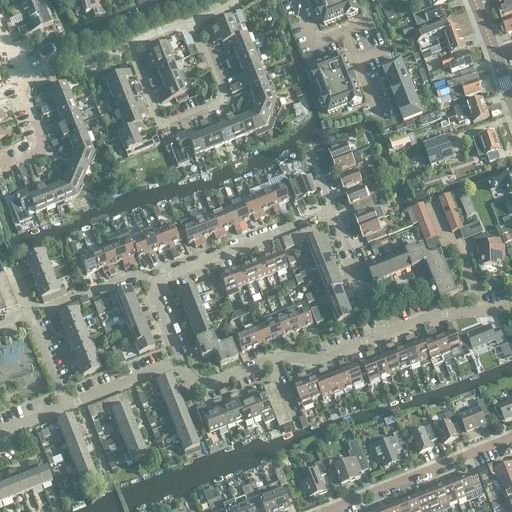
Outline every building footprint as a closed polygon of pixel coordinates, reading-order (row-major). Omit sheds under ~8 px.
[(21,0),(24,6),(9,12),(12,19),(27,13),(45,6),(42,0),(21,0)] [(104,15),(99,0),(79,0),(85,15),(93,12),(95,18),(104,15)] [(315,0),(319,9),(319,10),(323,21),(324,21),(325,25),(347,16),(347,17),(358,12),(359,11),(355,0),(315,0)] [(502,10),(498,11),(502,21),(511,16),(511,0),(498,0),(501,6),(502,10)] [(32,24),(17,30),(20,38),(52,25),(50,19),(48,20),(45,14),(47,13),(45,6),(27,13),(32,24)] [(432,10),(431,8),(414,15),(419,27),(443,17),(439,7),(432,10)] [(390,9),(383,12),(388,21),(394,18),(390,9)] [(215,29),(207,32),(210,38),(238,27),(239,26),(235,16),(230,18),(213,25),(215,29)] [(440,46),(462,38),(454,17),(415,32),(419,41),(443,32),(445,39),(438,42),(440,46)] [(511,18),(502,22),(506,33),(511,30),(511,18)] [(238,27),(210,38),(212,45),(220,42),(222,45),(242,37),(238,27)] [(187,47),(193,45),(191,40),(191,38),(185,33),(182,34),(187,47)] [(242,37),(222,45),(224,51),(232,48),(233,52),(250,45),(246,35),(242,37)] [(440,46),(441,51),(449,48),(451,54),(466,49),(462,38),(440,46)] [(150,55),(142,58),(145,64),(169,55),(174,53),(170,45),(172,44),(170,39),(158,44),(159,47),(149,51),(150,55)] [(250,45),(233,52),(237,62),(258,54),(254,44),(250,45)] [(432,57),(430,52),(422,54),(424,60),(432,57)] [(450,68),(450,69),(452,73),(472,66),(467,53),(455,58),(458,65),(456,66),(450,68)] [(258,54),(237,62),(241,72),(258,66),(258,65),(262,64),(258,54)] [(169,55),(145,64),(147,71),(155,68),(157,71),(173,64),(169,55)] [(333,61),(312,69),(313,73),(317,85),(318,85),(324,99),(323,99),(327,110),(328,110),(330,114),(351,106),(362,102),(362,101),(364,100),(357,84),(358,84),(353,72),(346,56),(345,56),(344,56),(333,60),(333,61)] [(453,59),(442,63),(445,71),(450,69),(450,68),(456,66),(453,59)] [(401,61),(383,69),(385,74),(385,76),(387,80),(388,80),(387,79),(405,72),(401,61)] [(173,64),(157,71),(161,81),(177,75),(173,65),(173,64)] [(243,76),(235,79),(238,85),(262,76),(262,75),(258,66),(241,72),(243,76)] [(109,74),(99,78),(101,82),(104,81),(108,91),(125,84),(124,80),(131,77),(129,71),(111,78),(109,74)] [(177,75),(161,81),(165,91),(185,83),(186,82),(182,72),(177,75)] [(405,72),(387,79),(388,80),(391,89),(392,90),(409,83),(409,82),(405,72)] [(238,85),(229,89),(232,95),(248,89),(249,92),(270,84),(266,74),(262,76),(238,85)] [(448,105),(482,92),(476,76),(447,86),(450,93),(445,95),(448,105)] [(391,89),(391,90),(395,101),(396,101),(414,94),(417,92),(413,81),(409,82),(409,83),(392,90),(391,89)] [(166,95),(158,98),(161,105),(175,99),(176,104),(188,99),(186,95),(189,93),(185,83),(165,91),(166,95)] [(65,84),(41,94),(43,101),(51,98),(52,101),(69,95),(69,94),(65,84)] [(125,84),(108,91),(109,91),(113,101),(129,94),(125,84)] [(270,84),(249,92),(253,102),(254,102),(255,102),(270,96),(275,94),(270,84)] [(303,89),(295,91),(297,98),(305,96),(303,89)] [(441,107),(445,106),(438,89),(434,90),(441,107)] [(129,94),(113,101),(117,111),(133,104),(129,94)] [(414,94),(396,101),(400,111),(418,104),(414,94)] [(54,105),(40,110),(42,115),(43,117),(46,116),(46,115),(51,113),(52,114),(57,112),(57,111),(73,105),(72,103),(69,95),(52,101),(54,105)] [(255,104),(252,111),(271,118),(275,120),(280,108),(278,104),(274,106),(270,96),(255,102),(255,104)] [(467,105),(460,108),(462,113),(463,117),(486,109),(482,100),(467,105)] [(133,104),(117,111),(121,120),(121,121),(122,120),(145,111),(142,105),(135,108),(133,104)] [(400,111),(399,111),(403,120),(403,121),(404,122),(409,120),(422,115),(418,104),(400,111)] [(73,105),(57,111),(57,112),(59,118),(60,121),(61,121),(63,120),(77,115),(76,112),(73,105)] [(463,117),(457,119),(458,122),(459,125),(465,122),(465,121),(472,118),(473,120),(474,124),(484,120),(489,119),(486,109),(463,117)] [(122,120),(121,121),(125,131),(141,124),(140,121),(140,120),(147,117),(145,111),(122,120)] [(250,117),(248,118),(249,120),(255,133),(264,129),(263,127),(266,121),(266,119),(270,120),(271,118),(252,111),(250,117)] [(439,113),(429,116),(432,124),(442,121),(439,113)] [(230,114),(224,117),(226,120),(234,142),(243,138),(244,137),(237,121),(236,121),(234,122),(233,121),(230,114)] [(62,125),(55,129),(56,131),(57,134),(81,125),(80,121),(77,115),(63,120),(61,121),(62,125)] [(297,127),(307,120),(304,115),(294,122),(297,127)] [(458,122),(457,119),(456,115),(447,118),(450,125),(458,122)] [(221,128),(217,129),(224,146),(232,143),(234,142),(226,120),(224,117),(222,118),(218,119),(218,121),(221,128)] [(238,121),(237,121),(244,137),(254,134),(255,133),(249,120),(248,118),(247,117),(238,121)] [(125,131),(117,134),(121,144),(138,137),(136,134),(144,131),(141,124),(125,131)] [(81,125),(57,134),(59,140),(60,141),(67,138),(69,141),(85,134),(83,130),(81,125)] [(214,130),(208,133),(214,150),(221,147),(224,146),(217,129),(214,130)] [(0,132),(0,140),(11,136),(9,131),(1,135),(0,132)] [(189,131),(184,133),(184,134),(185,134),(192,151),(191,151),(194,158),(199,156),(204,154),(198,137),(194,139),(191,131),(189,131)] [(494,132),(473,139),(476,149),(498,142),(494,132)] [(203,135),(198,137),(204,154),(210,151),(214,150),(208,133),(203,135)] [(85,134),(69,141),(70,145),(73,152),(74,151),(90,145),(87,139),(85,134)] [(169,147),(165,149),(167,155),(172,153),(178,168),(189,163),(185,153),(191,151),(192,151),(185,134),(184,134),(178,137),(174,138),(176,143),(174,144),(175,144),(169,147)] [(138,137),(121,144),(125,155),(142,148),(143,150),(155,146),(153,141),(147,144),(146,142),(141,144),(138,137)] [(391,143),(393,149),(411,143),(408,137),(391,143)] [(333,164),(352,157),(347,146),(350,145),(348,138),(332,145),(334,150),(329,152),(333,164)] [(423,147),(431,167),(454,158),(446,138),(423,147)] [(498,142),(476,149),(479,158),(501,151),(498,142)] [(75,154),(73,160),(80,162),(91,167),(92,166),(88,164),(90,160),(91,156),(94,155),(90,145),(74,151),(75,154)] [(424,154),(411,158),(415,170),(428,166),(424,154)] [(342,178),(358,172),(361,171),(358,165),(356,166),(352,157),(333,164),(337,174),(340,173),(342,178)] [(72,162),(68,170),(84,177),(88,169),(89,167),(91,168),(91,167),(80,162),(73,160),(72,162)] [(454,168),(456,174),(468,171),(466,164),(454,168)] [(25,166),(19,167),(22,179),(27,177),(25,166)] [(286,167),(280,169),(282,175),(288,172),(286,167)] [(65,178),(64,180),(80,186),(81,185),(84,177),(68,170),(65,178)] [(351,194),(365,189),(367,188),(365,182),(362,183),(358,172),(342,178),(340,179),(344,191),(349,188),(351,194)] [(511,172),(487,182),(491,191),(506,186),(510,195),(511,194),(511,172)] [(293,179),(287,182),(293,198),(299,196),(301,201),(312,196),(305,178),(303,175),(301,174),(294,176),(293,179)] [(59,187),(65,203),(68,201),(75,198),(74,196),(78,188),(81,190),(82,187),(80,186),(64,180),(61,186),(59,187)] [(279,181),(269,184),(272,190),(279,208),(281,213),(287,211),(285,206),(289,204),(288,200),(291,199),(284,180),(279,181)] [(38,186),(35,187),(38,194),(39,194),(45,211),(48,210),(55,207),(50,194),(48,190),(45,191),(42,184),(38,186)] [(269,184),(259,188),(262,194),(269,212),(274,210),(275,215),(281,213),(279,208),(272,190),(269,184)] [(96,185),(93,192),(99,195),(102,188),(96,185)] [(51,189),(48,190),(50,194),(55,207),(56,206),(57,210),(59,209),(67,206),(65,203),(59,187),(59,186),(51,189)] [(259,188),(249,192),(252,198),(260,221),(266,219),(264,214),(269,212),(262,194),(259,188)] [(358,212),(374,206),(371,198),(369,199),(365,189),(351,194),(346,196),(350,207),(356,205),(358,212)] [(15,201),(10,204),(19,225),(30,220),(29,216),(35,214),(32,208),(28,198),(29,198),(26,191),(15,195),(17,200),(15,201)] [(29,198),(28,198),(32,208),(35,214),(35,215),(38,214),(45,211),(39,194),(38,194),(31,197),(29,198)] [(441,206),(452,201),(450,195),(439,200),(441,206)] [(464,209),(472,206),(469,197),(461,201),(464,209)] [(252,198),(242,202),(243,205),(248,220),(253,218),(255,223),(260,221),(252,198)] [(441,206),(443,211),(454,207),(452,201),(441,206)] [(243,205),(232,209),(239,227),(249,223),(248,220),(243,205)] [(409,217),(426,211),(424,205),(407,211),(409,217)] [(385,218),(381,208),(376,209),(374,206),(358,212),(360,216),(355,218),(360,230),(378,223),(377,221),(385,218)] [(454,207),(443,211),(445,217),(457,212),(454,207)] [(232,209),(222,213),(229,231),(233,229),(235,234),(241,232),(239,227),(232,209)] [(411,223),(428,216),(426,211),(409,217),(411,223)] [(457,212),(445,217),(448,222),(459,218),(457,212)] [(222,213),(212,217),(221,239),(226,237),(224,233),(229,231),(222,213)] [(139,216),(134,218),(137,226),(142,224),(139,217),(139,216)] [(200,216),(190,220),(192,225),(200,247),(206,245),(204,241),(209,239),(202,221),(200,216)] [(413,227),(419,225),(419,226),(430,222),(428,216),(411,223),(413,227)] [(210,218),(202,221),(209,239),(213,237),(215,242),(221,239),(212,217),(210,218)] [(511,221),(510,217),(503,220),(505,226),(511,222),(511,221)] [(450,228),(461,223),(459,218),(448,222),(450,228)] [(181,229),(178,231),(182,241),(185,240),(188,247),(193,245),(195,249),(200,247),(192,225),(190,220),(180,224),(182,229),(181,229)] [(170,221),(160,225),(162,231),(168,247),(169,248),(169,249),(171,255),(173,261),(179,259),(175,250),(174,246),(173,245),(179,243),(179,242),(182,241),(178,231),(174,232),(170,221)] [(430,222),(419,226),(421,232),(432,227),(430,222)] [(378,223),(360,230),(363,240),(369,238),(371,243),(387,237),(384,231),(382,232),(378,223)] [(450,228),(452,234),(460,231),(463,229),(461,223),(450,228)] [(479,223),(468,227),(472,237),(483,233),(479,223)] [(315,226),(309,228),(314,239),(320,237),(315,226)] [(435,233),(432,227),(421,232),(423,237),(435,233)] [(314,239),(309,228),(304,230),(308,242),(314,239)] [(149,229),(139,233),(142,239),(149,256),(148,256),(153,267),(157,265),(154,256),(155,256),(153,253),(159,251),(152,235),(149,229)] [(307,242),(308,242),(304,230),(298,233),(303,244),(307,242)] [(162,231),(152,235),(159,251),(159,252),(168,248),(169,249),(165,251),(167,257),(171,255),(162,231)] [(293,235),(297,246),(303,244),(298,233),(293,235)] [(435,233),(423,237),(426,243),(437,239),(435,233)] [(504,246),(503,246),(500,239),(496,241),(494,237),(488,239),(487,234),(473,240),(477,250),(478,263),(484,263),(484,266),(496,266),(497,262),(505,262),(504,246)] [(505,245),(511,242),(511,239),(511,238),(510,238),(508,234),(501,237),(505,245)] [(287,237),(292,248),(297,246),(293,235),(287,237)] [(129,236),(119,239),(130,266),(130,267),(136,265),(134,259),(137,257),(132,243),(131,240),(129,236)] [(314,239),(308,242),(307,242),(311,252),(326,246),(322,236),(320,237),(314,239)] [(286,250),(292,248),(287,237),(282,239),(286,250)] [(367,267),(374,284),(412,269),(413,270),(422,266),(427,267),(441,303),(458,296),(441,254),(433,257),(431,254),(442,250),(438,240),(438,238),(426,243),(430,253),(426,255),(423,246),(406,252),(367,267)] [(119,239),(109,243),(111,248),(118,265),(122,263),(124,268),(128,267),(130,266),(119,239)] [(132,243),(137,257),(139,260),(148,256),(149,256),(142,239),(132,243)] [(270,257),(277,274),(287,270),(281,255),(283,254),(278,242),(272,244),(275,252),(273,253),(274,255),(270,257)] [(74,244),(70,246),(76,261),(80,259),(74,244)] [(311,252),(315,263),(330,257),(326,246),(311,252)] [(111,248),(101,252),(107,269),(109,274),(115,272),(113,267),(118,265),(111,248)] [(101,252),(91,256),(97,273),(102,271),(104,276),(105,276),(109,274),(107,269),(101,252)] [(30,270),(47,263),(43,253),(26,260),(30,270)] [(91,256),(80,260),(87,277),(97,273),(91,256)] [(260,261),(267,278),(277,274),(270,257),(260,261)] [(330,257),(315,263),(319,273),(334,267),(330,257)] [(250,265),(257,282),(267,278),(260,261),(250,265)] [(34,280),(51,273),(47,263),(30,270),(34,280)] [(240,269),(247,286),(257,282),(250,265),(240,269)] [(323,283),(338,277),(334,267),(319,273),(323,283)] [(237,290),(247,286),(240,269),(230,273),(237,290)] [(38,290),(55,283),(51,273),(34,280),(38,290)] [(238,294),(237,290),(230,273),(219,277),(228,298),(238,294)] [(325,294),(342,287),(338,277),(323,283),(327,292),(324,293),(325,294)] [(0,282),(0,289),(9,286),(7,280),(0,282)] [(54,295),(56,294),(59,293),(55,283),(38,290),(42,300),(45,299),(48,298),(51,296),(54,295)] [(9,286),(0,289),(0,294),(0,295),(11,291),(9,286)] [(177,294),(182,305),(200,298),(195,287),(177,294)] [(325,294),(329,304),(344,298),(340,288),(342,287),(325,294)] [(113,307),(119,305),(134,299),(130,288),(115,294),(117,300),(111,302),(113,307)] [(11,291),(0,295),(3,301),(13,297),(11,291)] [(251,298),(254,304),(261,301),(259,295),(251,298)] [(5,307),(16,302),(13,297),(3,301),(5,307)] [(82,306),(89,303),(87,297),(79,300),(82,306)] [(200,298),(182,305),(186,316),(204,309),(200,298)] [(344,298),(329,304),(333,314),(348,308),(344,298)] [(138,309),(134,299),(119,305),(123,315),(138,309)] [(97,313),(103,311),(104,310),(101,301),(94,304),(97,313)] [(18,308),(16,302),(5,307),(7,312),(18,308)] [(293,308),(302,331),(313,326),(306,309),(307,309),(304,304),(293,308)] [(283,312),(292,335),(302,331),(293,308),(283,312)] [(348,308),(333,314),(337,324),(352,318),(348,308)] [(127,325),(142,319),(138,309),(123,315),(127,325)] [(204,309),(186,316),(190,327),(208,319),(204,309)] [(247,309),(237,313),(239,319),(249,315),(247,309)] [(76,310),(73,311),(69,313),(66,314),(62,315),(59,317),(63,327),(81,320),(77,310),(76,310)] [(273,316),(282,339),(292,335),(283,312),(273,316)] [(233,314),(231,321),(231,322),(239,319),(237,313),(233,314)] [(263,320),(265,325),(272,343),(282,339),(273,316),(263,320)] [(131,335),(146,329),(142,319),(127,325),(131,335)] [(208,319),(190,327),(195,337),(212,330),(208,319)] [(67,337),(85,330),(81,320),(63,327),(67,337)] [(450,336),(446,337),(452,354),(452,355),(454,359),(454,360),(464,356),(462,351),(462,350),(460,344),(465,342),(461,331),(455,334),(452,324),(447,326),(449,331),(449,333),(450,336)] [(255,330),(262,347),(272,343),(265,325),(255,330)] [(428,326),(424,328),(427,334),(429,339),(428,341),(429,344),(425,345),(433,364),(434,368),(443,364),(443,363),(441,359),(435,342),(433,337),(431,333),(428,326)] [(467,336),(472,350),(496,341),(497,345),(504,342),(499,330),(493,333),(491,327),(467,336)] [(146,329),(131,335),(135,345),(150,339),(146,329)] [(71,347),(89,340),(85,330),(67,337),(71,347)] [(212,330),(195,337),(196,341),(195,342),(197,348),(214,342),(212,336),(214,335),(212,330)] [(245,334),(252,351),(262,347),(255,330),(245,334)] [(252,351),(245,334),(235,338),(241,355),(252,351)] [(414,336),(411,337),(413,342),(412,343),(414,347),(421,364),(423,368),(433,364),(425,345),(424,343),(419,345),(418,342),(416,341),(414,336)] [(446,337),(435,342),(441,359),(443,363),(454,359),(452,355),(452,354),(446,337)] [(150,339),(135,345),(139,355),(154,349),(150,339)] [(75,357),(93,350),(89,340),(71,347),(75,357)] [(214,342),(197,348),(201,359),(212,355),(214,356),(218,347),(216,345),(214,342)] [(218,347),(214,356),(216,357),(220,367),(238,360),(231,343),(220,347),(218,347)] [(501,346),(507,360),(511,358),(511,348),(510,343),(501,346)] [(414,347),(404,351),(411,368),(421,364),(414,347)] [(97,360),(96,359),(93,350),(75,357),(79,367),(97,360)] [(118,351),(113,354),(113,355),(117,364),(118,366),(125,363),(124,361),(121,354),(120,355),(118,351)] [(404,351),(394,355),(401,372),(411,368),(404,351)] [(368,365),(363,367),(370,384),(380,380),(374,363),(372,359),(370,353),(366,355),(368,360),(367,362),(368,365)] [(394,355),(384,359),(390,376),(401,372),(394,355)] [(384,359),(374,363),(380,380),(390,376),(384,359)] [(97,360),(79,367),(83,378),(101,371),(97,360)] [(347,360),(343,362),(353,388),(363,384),(357,367),(352,369),(351,366),(349,366),(347,360)] [(341,373),(336,375),(343,392),(353,388),(343,362),(339,364),(341,369),(340,371),(341,373)] [(327,368),(323,370),(325,375),(326,379),(333,396),(343,392),(336,375),(331,377),(330,374),(329,373),(327,368)] [(305,373),(301,375),(312,402),(321,398),(322,398),(316,383),(316,381),(315,381),(311,382),(309,379),(307,378),(305,373)] [(299,387),(295,389),(299,400),(296,401),(298,407),(301,405),(303,410),(313,406),(312,402),(301,375),(297,377),(299,382),(298,384),(299,387)] [(171,377),(156,383),(160,394),(175,388),(171,377)] [(316,383),(322,398),(321,398),(322,400),(333,396),(326,379),(316,383)] [(263,388),(266,395),(276,391),(274,384),(263,388)] [(175,388),(160,394),(161,395),(165,404),(180,398),(176,389),(175,388)] [(251,392),(261,417),(264,425),(274,421),(271,413),(270,413),(263,396),(258,397),(257,394),(256,395),(254,390),(251,392)] [(276,391),(266,395),(268,401),(279,397),(276,391)] [(249,401),(245,403),(253,420),(261,417),(251,392),(247,393),(248,398),(247,398),(249,401)] [(124,407),(126,406),(130,404),(126,394),(120,396),(124,407)] [(253,420),(245,403),(242,404),(240,398),(238,398),(237,394),(233,395),(236,404),(237,403),(238,406),(237,406),(243,421),(244,424),(253,420)] [(236,404),(233,395),(229,397),(231,401),(230,402),(231,406),(228,407),(235,424),(243,421),(237,406),(238,406),(237,403),(236,404)] [(119,409),(124,407),(120,396),(115,398),(119,409)] [(279,397),(268,401),(271,408),(281,404),(279,397)] [(113,411),(119,409),(115,398),(109,400),(113,411)] [(180,398),(165,404),(166,407),(169,415),(184,409),(180,401),(180,398)] [(108,413),(111,412),(113,411),(109,400),(104,403),(108,413)] [(511,400),(499,406),(505,421),(511,417),(511,400)] [(460,417),(466,433),(485,425),(483,418),(488,415),(483,401),(477,403),(479,409),(460,417)] [(98,405),(102,416),(108,413),(104,403),(98,405)] [(273,414),(284,410),(281,404),(271,408),(273,414)] [(97,418),(102,416),(98,405),(93,407),(97,418)] [(115,422),(131,416),(126,406),(124,407),(119,409),(113,411),(111,412),(115,422)] [(97,418),(93,407),(87,409),(91,420),(97,418)] [(202,424),(204,423),(209,435),(218,431),(211,414),(208,415),(205,407),(196,410),(202,424)] [(235,424),(228,407),(219,410),(226,428),(235,424)] [(184,409),(169,415),(170,418),(173,425),(188,420),(185,413),(184,409)] [(211,414),(218,431),(226,428),(219,410),(211,414)] [(286,417),(284,410),(273,414),(276,421),(286,417)] [(438,428),(444,445),(457,439),(452,426),(457,424),(452,412),(444,415),(448,424),(438,428)] [(60,432),(75,427),(71,416),(56,422),(60,432)] [(115,422),(119,432),(135,426),(131,416),(115,422)] [(286,417),(276,421),(278,427),(284,425),(289,423),(286,417)] [(388,426),(398,422),(396,418),(386,421),(388,426)] [(188,420),(173,425),(175,430),(177,436),(192,430),(190,424),(188,420)] [(289,423),(284,425),(287,433),(293,431),(290,423),(289,423)] [(135,426),(119,432),(123,442),(139,436),(135,426)] [(409,436),(413,444),(414,444),(419,455),(432,449),(429,443),(438,440),(432,426),(424,429),(424,430),(409,436)] [(75,427),(60,432),(64,443),(79,437),(75,427)] [(272,438),(273,431),(269,431),(270,429),(262,428),(261,437),(272,438)] [(192,430),(177,436),(179,442),(181,446),(196,441),(194,436),(192,430)] [(374,449),(379,463),(383,462),(385,468),(400,462),(395,449),(405,445),(400,432),(393,435),(395,440),(374,449)] [(127,452),(143,446),(139,436),(123,442),(127,452)] [(68,453),(83,447),(79,437),(64,443),(68,453)] [(324,439),(316,441),(318,447),(326,445),(324,439)] [(196,441),(181,446),(184,453),(191,450),(193,455),(200,452),(196,441)] [(351,458),(343,461),(344,464),(335,467),(339,476),(338,476),(342,486),(359,479),(358,475),(368,471),(362,454),(357,441),(349,445),(351,452),(349,453),(351,458)] [(143,446),(127,452),(131,463),(147,457),(143,446)] [(72,463),(87,457),(83,447),(68,453),(72,463)] [(60,456),(51,459),(51,460),(53,464),(53,465),(63,462),(60,456)] [(327,456),(322,458),(325,466),(330,464),(327,456)] [(76,473),(91,467),(87,457),(72,463),(76,473)] [(500,461),(488,466),(490,472),(491,471),(492,474),(496,476),(498,481),(511,475),(511,462),(501,467),(500,461)] [(311,498),(325,492),(320,478),(326,475),(327,475),(322,462),(315,465),(317,472),(298,479),(305,493),(308,492),(311,498)] [(91,467),(76,473),(80,483),(81,483),(95,477),(91,467)] [(35,472),(41,487),(51,483),(45,468),(35,472)] [(280,483),(269,487),(278,511),(281,511),(290,509),(283,491),(281,488),(288,485),(282,469),(276,472),(280,483)] [(26,476),(32,491),(41,487),(35,472),(26,476)] [(511,475),(498,481),(502,492),(511,488),(511,475)] [(15,480),(21,495),(32,491),(26,476),(15,480)] [(469,476),(460,480),(467,498),(469,502),(478,499),(480,503),(486,500),(484,495),(483,495),(479,484),(476,476),(470,478),(469,476)] [(15,480),(10,482),(6,484),(12,499),(21,495),(15,480)] [(460,480),(451,484),(458,501),(467,498),(460,480)] [(12,499),(6,484),(0,486),(0,501),(1,503),(12,499)] [(255,484),(249,486),(253,498),(260,496),(261,499),(265,511),(278,511),(269,487),(258,492),(255,484)] [(451,484),(442,487),(449,505),(458,501),(451,484)] [(246,497),(235,501),(239,511),(252,511),(249,504),(253,498),(249,486),(243,489),(246,497)] [(442,487),(433,491),(440,508),(449,505),(442,487)] [(511,488),(502,492),(507,504),(511,501),(511,488)] [(211,491),(205,493),(208,503),(209,502),(214,500),(211,491)] [(218,491),(212,493),(215,500),(221,498),(218,491)] [(433,491),(424,495),(431,511),(440,508),(433,491)] [(431,511),(424,495),(415,498),(420,511),(431,511)] [(215,500),(214,500),(219,511),(226,510),(226,511),(239,511),(235,501),(224,506),(221,498),(215,500)] [(415,498),(406,502),(410,511),(420,511),(415,498)] [(209,502),(208,503),(211,511),(219,511),(214,500),(209,502)] [(406,502),(397,505),(399,511),(410,511),(406,502)]
